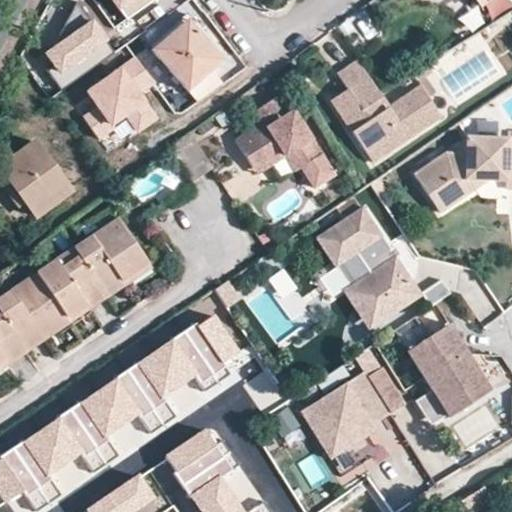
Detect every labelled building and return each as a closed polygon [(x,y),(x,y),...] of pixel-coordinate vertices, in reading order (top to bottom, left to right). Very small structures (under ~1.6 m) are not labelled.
[(153,0),(107,0),(116,11),(119,9),(127,19),(153,0)] [(88,22),(75,5),(58,43),(43,52),(52,67),(47,71),(61,89),(112,52),(104,43),(107,41),(92,19),(88,22)] [(354,47),(380,34),(367,10),(341,23),(354,47)] [(224,59),(188,19),(152,51),(197,103),(220,82),(212,71),(224,59)] [(153,82),(136,58),(87,93),(98,108),(83,118),(97,139),(111,128),(109,126),(124,115),(136,132),(154,119),(136,94),(153,82)] [(360,63),(357,59),(337,73),(348,89),(331,101),(365,150),(382,138),(392,151),(440,118),(419,86),(390,106),(360,63)] [(258,108),(265,120),(237,138),(254,166),(283,148),(287,154),(293,150),(303,166),(323,153),(284,91),(258,108)] [(193,183),(213,168),(189,134),(169,148),(193,183)] [(414,178),(427,197),(442,186),(455,204),(473,192),(476,170),(487,172),(486,183),(505,186),(503,193),(511,194),(511,148),(510,148),(511,143),(473,136),(468,160),(446,156),(414,178)] [(0,170),(6,179),(24,203),(37,220),(74,190),(36,138),(0,164),(0,170)] [(382,138),(365,150),(374,164),(392,151),(382,138)] [(283,148),(254,166),(258,172),(287,154),(283,148)] [(293,150),(287,154),(297,169),(303,166),(293,150)] [(339,179),(323,153),(303,166),(297,169),(313,196),(339,179)] [(476,170),(473,192),(486,183),(487,172),(476,170)] [(0,185),(17,209),(24,203),(6,179),(0,183),(0,185)] [(442,186),(427,197),(439,215),(455,204),(442,186)] [(362,207),(322,234),(340,262),(356,252),(368,271),(348,285),(364,311),(373,306),(382,320),(412,300),(403,285),(412,280),(362,207)] [(116,218),(74,247),(79,254),(107,297),(130,281),(125,276),(146,261),(116,218)] [(340,262),(322,234),(315,239),(333,267),(340,262)] [(79,254),(74,247),(57,258),(62,266),(79,254)] [(57,258),(37,273),(66,316),(85,303),(90,309),(107,297),(79,254),(62,266),(57,258)] [(150,267),(146,261),(125,276),(130,281),(150,267)] [(9,292),(0,297),(0,311),(27,352),(50,336),(46,329),(66,316),(37,273),(9,292)] [(421,294),(412,280),(403,285),(412,300),(421,294)] [(429,305),(447,297),(441,284),(423,292),(429,305)] [(364,311),(348,285),(340,290),(367,330),(382,320),(373,306),(364,311)] [(66,316),(71,322),(87,310),(90,309),(85,303),(66,316)] [(9,364),(27,352),(0,311),(0,362),(6,358),(9,364)] [(194,325),(183,332),(217,382),(228,375),(221,364),(237,353),(212,315),(195,326),(194,325)] [(50,336),(71,322),(66,316),(46,329),(50,336)] [(491,392),(448,324),(405,352),(447,419),(491,392)] [(183,332),(153,352),(177,388),(193,377),(203,392),(217,382),(183,332)] [(153,352),(126,371),(162,425),(174,417),(162,398),(177,388),(153,352)] [(0,370),(9,364),(6,358),(0,362),(0,370)] [(126,371),(97,390),(121,425),(137,414),(150,433),(162,425),(126,371)] [(391,415),(363,373),(300,414),(330,461),(368,437),(377,431),(373,426),(391,415)] [(97,390),(68,410),(105,464),(117,455),(104,436),(121,425),(97,390)] [(430,394),(416,401),(428,426),(442,420),(430,394)] [(283,436),(298,426),(285,406),(270,415),(283,436)] [(68,410),(39,429),(64,466),(81,455),(93,472),(105,464),(68,410)] [(164,456),(183,483),(229,452),(210,425),(164,456)] [(39,429),(11,449),(47,503),(59,495),(48,477),(64,466),(39,429)] [(368,437),(330,461),(342,478),(379,454),(368,437)] [(0,497),(10,511),(33,511),(47,503),(11,449),(0,455),(0,497)] [(238,465),(229,452),(183,483),(202,511),(206,511),(231,495),(219,478),(238,465)] [(135,475),(110,492),(124,511),(133,511),(152,499),(135,475)] [(481,486),(452,504),(472,509),(489,499),(481,486)] [(86,511),(124,511),(110,492),(85,509),(86,511)] [(248,511),(242,511),(231,495),(206,511),(269,511),(263,502),(248,511)]
